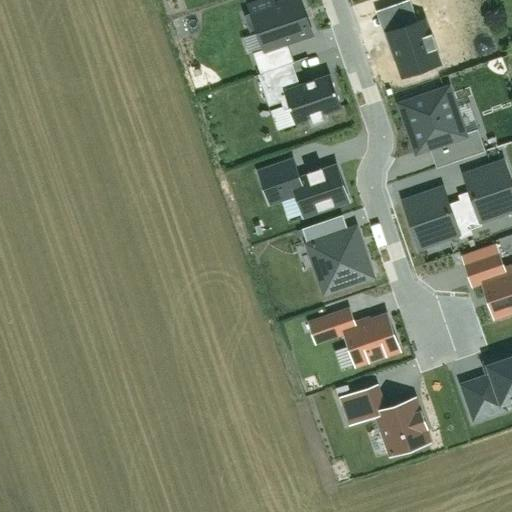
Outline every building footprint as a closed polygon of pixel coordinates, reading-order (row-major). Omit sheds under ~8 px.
[(316,34),(304,0),(276,0),(250,9),(265,52),(316,34)] [(346,104),(335,70),(286,87),(297,121),(346,104)] [(452,80),(397,99),(416,154),(433,149),(438,165),(487,148),(480,126),(469,130),(452,80)] [(301,172),(295,154),(260,166),(272,202),(295,194),(303,218),(354,201),(340,159),(301,172)] [(511,170),(507,156),(464,170),(482,222),(511,211),(511,170)] [(464,234),(446,182),(402,197),(420,249),(464,234)] [(374,273),(358,227),(312,243),(319,263),(331,258),(341,285),(374,273)] [(497,240),(462,252),(474,285),(482,282),(495,319),(511,312),(511,263),(506,266),(497,240)] [(356,367),(404,350),(389,306),(356,318),(352,305),(309,320),(318,343),(344,333),(356,367)] [(511,404),(511,349),(482,360),(486,372),(461,381),(475,421),(510,408),(509,405),(511,404)] [(391,456),(434,440),(418,393),(385,403),(379,382),(341,394),(352,422),(376,415),(391,456)]
